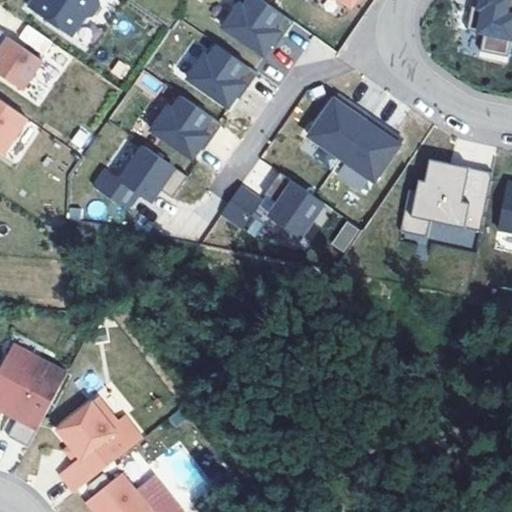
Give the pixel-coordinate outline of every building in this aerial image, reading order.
[(36,0),(31,8),(73,37),(86,17),(93,16),(101,5),(99,0),(36,0)] [(241,4),(224,28),(265,57),(281,34),(285,36),(295,22),(263,0),(249,0),(245,7),(241,4)] [(511,0),(485,0),(484,9),(473,6),(468,30),(485,33),(481,51),(509,57),(511,43),(511,0)] [(27,24),(18,36),(39,53),(48,41),(27,24)] [(11,38),(0,53),(0,74),(24,91),(45,61),(11,38)] [(250,87),(260,73),(219,45),(210,58),(205,55),(189,79),(230,107),(246,85),(250,87)] [(170,106),(153,130),(194,158),(210,136),(214,138),(224,124),(183,96),(174,109),(170,106)] [(338,96),(310,137),(342,160),(371,119),(356,109),(354,113),(345,107),(348,103),(338,96)] [(29,119),(0,99),(0,153),(4,156),(29,119)] [(348,103),(345,107),(354,113),(356,109),(348,103)] [(371,119),(342,160),(375,183),(404,142),(394,135),(391,139),(383,133),(385,129),(371,119)] [(79,127),(69,142),(82,151),(92,135),(79,127)] [(385,129),(383,133),(391,139),(394,135),(385,129)] [(176,198),(190,177),(146,146),(122,180),(108,170),(97,186),(97,188),(121,204),(133,206),(142,194),(146,197),(155,184),(171,195),(176,198)] [(431,159),(429,167),(468,175),(470,167),(431,159)] [(483,226),(494,172),(470,167),(468,175),(429,167),(427,177),(421,176),(418,188),(411,187),(403,228),(430,233),(433,217),(483,226)] [(326,204),(281,173),(266,195),(283,206),(274,219),(302,239),(326,204)] [(511,182),(509,182),(500,229),(511,231),(511,182)] [(155,184),(146,197),(162,208),(171,195),(155,184)] [(223,214),(245,229),(263,201),(242,187),(223,214)] [(334,243),(348,253),(364,230),(349,220),(334,243)] [(32,364),(14,355),(0,383),(0,402),(15,410),(19,412),(17,417),(24,421),(22,425),(13,443),(34,453),(70,378),(34,361),(32,364)] [(0,402),(0,414),(22,425),(24,421),(17,417),(19,412),(15,410),(0,402)] [(66,482),(80,499),(148,446),(131,425),(124,430),(104,406),(64,437),(77,453),(82,460),(87,466),(81,470),(66,482)] [(72,458),(81,470),(87,466),(82,460),(77,453),(72,458)] [(151,511),(128,482),(92,510),(92,511),(151,511)]
